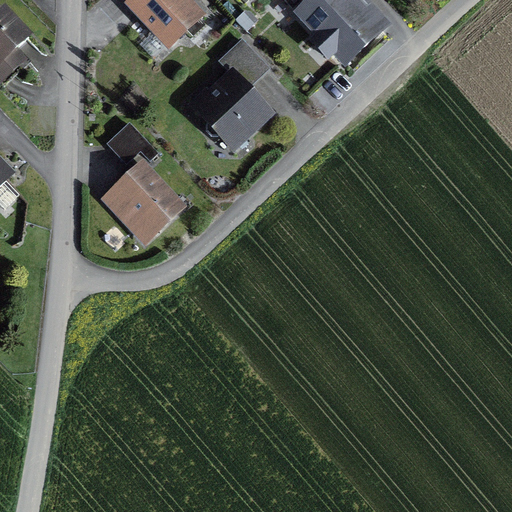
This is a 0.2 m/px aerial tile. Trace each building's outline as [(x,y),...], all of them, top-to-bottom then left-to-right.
[(177,0),(143,0),(130,12),(167,51),(198,22),(177,0)] [(352,0),(280,0),(298,19),(294,24),(341,73),(384,33),(352,0)] [(0,91),(24,69),(10,54),(25,39),(3,16),(0,18),(0,91)] [(231,82),(196,116),(232,154),(268,120),(247,97),(268,77),(242,50),(221,71),(231,82)] [(135,179),(107,207),(146,247),(182,212),(144,174),(158,161),(130,132),(109,153),(135,179)] [(0,190),(10,180),(0,169),(0,190)]
